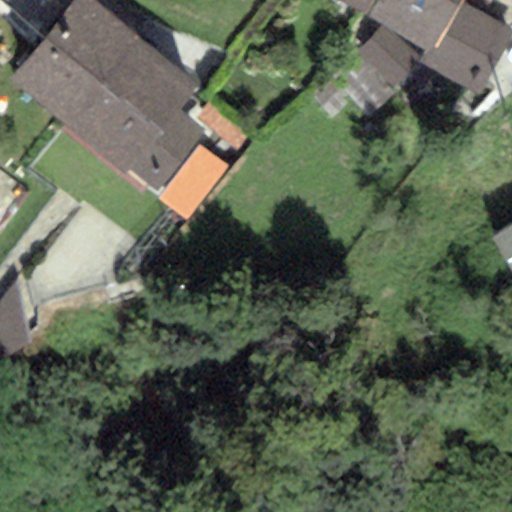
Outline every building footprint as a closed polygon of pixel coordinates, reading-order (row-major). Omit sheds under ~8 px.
[(199,69),(110,0),(59,0),(8,58),(154,178),(203,121),(170,99),(199,69)] [(371,0),(430,33),(450,0),(371,0)] [(478,89),(511,30),(511,22),(472,0),(450,0),(430,33),(418,49),(478,89)] [(418,57),(379,19),(329,71),(368,109),(418,57)] [(511,215),(493,227),(511,257),(511,215)] [(0,354),(36,335),(19,304),(0,314),(0,354)]
